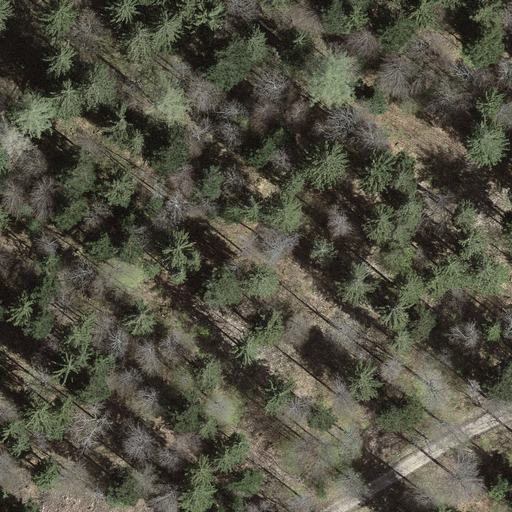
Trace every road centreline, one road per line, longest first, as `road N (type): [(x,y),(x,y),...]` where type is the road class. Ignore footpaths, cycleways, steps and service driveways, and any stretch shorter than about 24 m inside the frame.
road 1 (track): [(511,411),(324,511)]
road 2 (track): [(0,117),(60,39),(105,0)]
